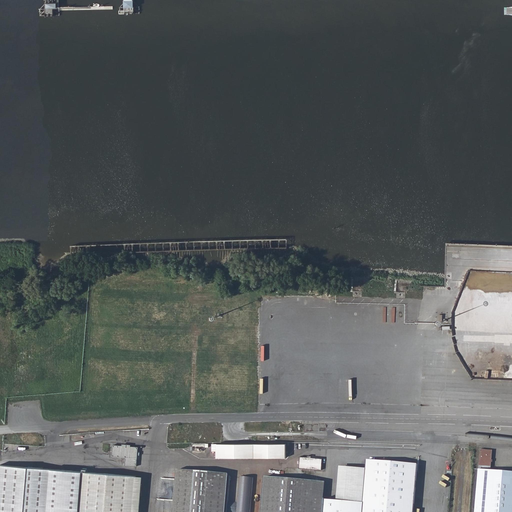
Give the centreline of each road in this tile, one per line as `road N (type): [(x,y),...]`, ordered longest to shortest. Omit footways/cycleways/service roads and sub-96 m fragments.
road 1 (residential): [(511,421),(25,423)]
road 2 (unknown): [(438,461),(350,460),(327,481)]
